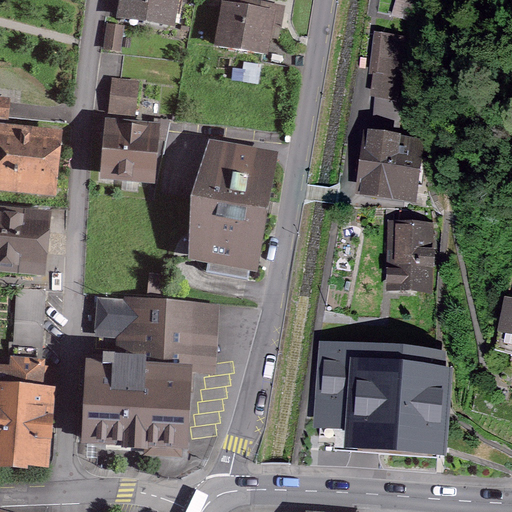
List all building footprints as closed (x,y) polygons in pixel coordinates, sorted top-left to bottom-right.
[(180,0),(118,0),(115,22),(176,31),(180,0)] [(411,0),(396,0),(392,15),(405,20),(411,0)] [(274,18),(220,8),(213,52),(266,61),(274,18)] [(408,39),(374,35),(369,75),(375,75),(372,94),(394,97),(399,60),(405,61),(408,39)] [(135,85),(105,84),(104,114),(134,115),(135,85)] [(0,188),(52,194),(58,139),(1,132),(4,118),(0,117),(0,188)] [(157,133),(101,128),(96,184),(151,189),(157,133)] [(420,142),(373,134),(364,184),(412,192),(420,142)] [(206,145),(185,265),(256,277),(277,157),(206,145)] [(47,215),(0,212),(0,278),(42,281),(47,215)] [(435,224),(391,222),(389,295),(433,297),(435,224)] [(0,472),(45,475),(52,370),(37,369),(43,290),(18,288),(12,370),(0,369),(0,472)] [(511,293),(496,291),(488,348),(511,351),(511,293)] [(119,301),(115,362),(216,369),(221,308),(119,301)] [(356,351),(320,350),(317,431),(349,432),(349,450),(443,453),(445,372),(356,370),(356,351)] [(184,374),(80,368),(76,452),(179,457),(184,374)]
